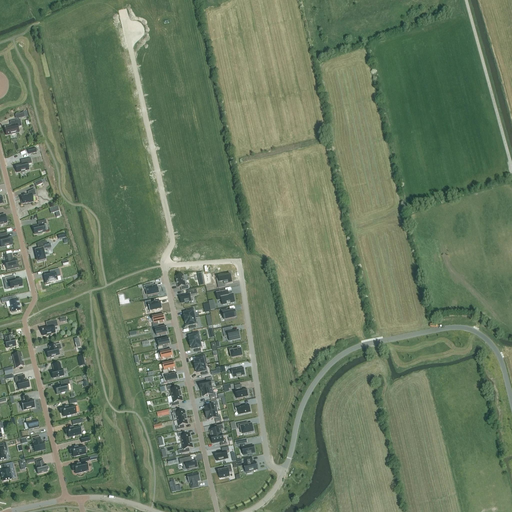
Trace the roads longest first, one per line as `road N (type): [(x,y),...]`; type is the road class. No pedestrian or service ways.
road 1 (residential): [(0,152),(34,299),(25,328),(66,499)]
road 2 (unclassified): [(281,476),(308,392),(357,347),(471,330),(499,357),(511,403)]
road 3 (residential): [(281,476),(267,454),(238,265),(162,266)]
road 4 (residential): [(162,266),(172,237),(124,21)]
road 5 (residential): [(217,511),(162,266)]
